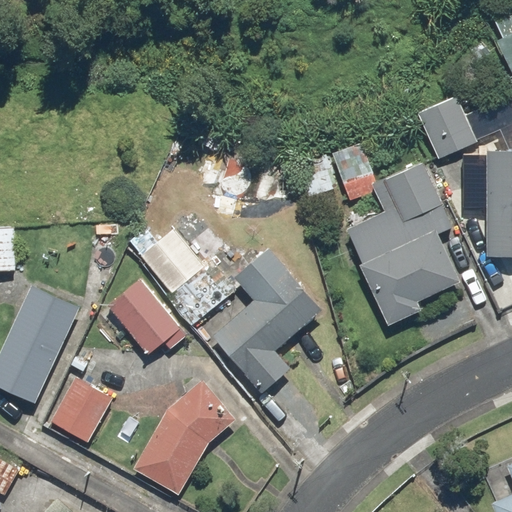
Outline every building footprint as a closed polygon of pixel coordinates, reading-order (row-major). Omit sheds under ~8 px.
[(511,12),(491,23),(499,39),(491,43),(511,85),(511,12)] [(452,97),(414,117),(437,159),(474,140),(452,97)] [(511,122),(501,129),(511,147),(511,122)] [(346,202),(372,191),(382,212),(345,230),(361,264),(357,266),(386,325),(418,310),(415,302),(458,281),(435,235),(450,227),(439,205),(441,203),(420,160),(373,183),(357,143),(327,156),(346,202)] [(511,152),(481,153),(483,258),(511,257),(511,152)] [(323,157),(295,166),(306,198),(334,188),(323,157)] [(20,226),(0,226),(0,267),(20,267),(20,226)] [(174,228),(143,253),(172,290),(204,265),(174,228)] [(251,301),(211,337),(260,392),(287,368),(272,351),(318,310),(264,250),(232,278),(251,301)] [(169,296),(191,323),(223,297),(201,270),(169,296)] [(139,279),(108,305),(148,353),(163,341),(169,350),(186,336),(139,279)] [(0,389),(32,404),(76,309),(27,286),(0,345),(0,389)] [(88,440),(112,397),(77,378),(53,421),(88,440)] [(199,382),(164,411),(130,470),(176,496),(205,444),(232,421),(199,382)] [(27,458),(0,443),(0,485),(10,490),(27,458)] [(511,494),(490,504),(493,511),(511,511),(511,463),(504,467),(511,484),(511,494)] [(85,511),(63,492),(44,511),(85,511)]
